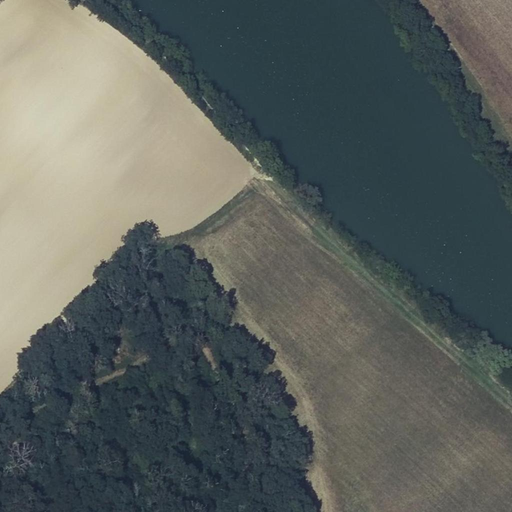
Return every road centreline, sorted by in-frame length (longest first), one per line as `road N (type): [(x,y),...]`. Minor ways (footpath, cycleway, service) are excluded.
road 1 (track): [(511,401),(259,174),(182,71),(97,0)]
road 2 (track): [(511,155),(411,0)]
